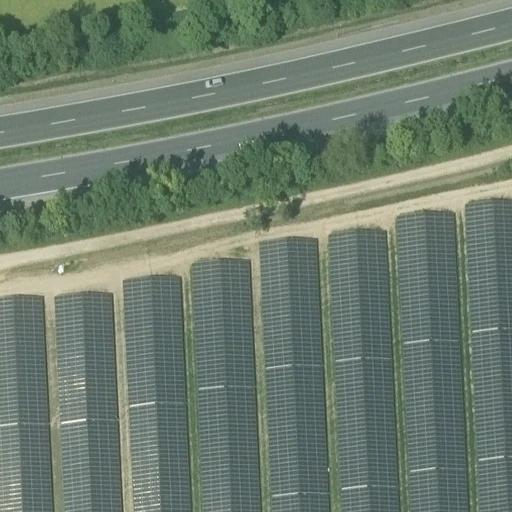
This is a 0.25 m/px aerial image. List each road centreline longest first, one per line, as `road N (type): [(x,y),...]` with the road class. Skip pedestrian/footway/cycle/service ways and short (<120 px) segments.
road 1 (track): [(0,262),(511,148)]
road 2 (track): [(0,288),(511,179)]
road 3 (motorway): [(0,177),(145,155),(511,71)]
road 4 (motorway): [(511,20),(0,126)]
road 5 (track): [(0,47),(240,0)]
